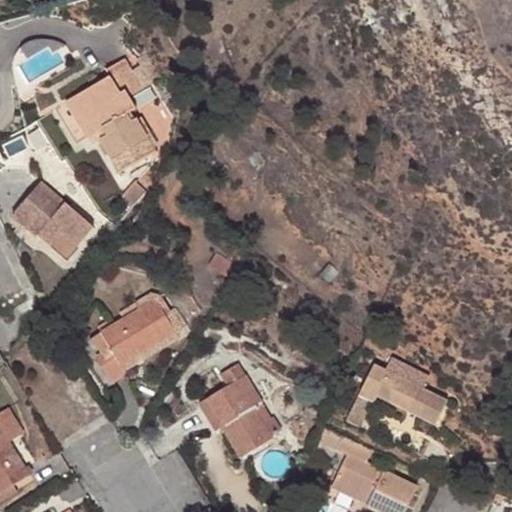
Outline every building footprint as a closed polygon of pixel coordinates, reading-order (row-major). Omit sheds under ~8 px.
[(110,77),(80,96),(91,112),(84,117),(95,135),(101,132),(102,135),(98,137),(119,174),(154,152),(136,120),(130,124),(125,116),(137,109),(129,97),(144,88),(126,59),(106,71),(110,77)] [(88,140),(95,135),(84,117),(91,112),(80,96),(66,105),(88,140)] [(95,230),(42,183),(13,216),(51,250),(64,236),(78,248),(95,230)] [(230,278),(238,264),(217,252),(209,266),(230,278)] [(174,291),(195,323),(201,311),(205,309),(188,282),(174,291)] [(171,311),(162,296),(152,294),(135,304),(139,311),(156,301),(175,333),(187,326),(176,308),(171,311)] [(124,320),(102,334),(110,349),(103,353),(96,358),(111,382),(126,373),(121,366),(175,333),(156,301),(139,311),(135,304),(120,313),(124,320)] [(121,366),(126,373),(180,340),(175,333),(121,366)] [(110,349),(102,334),(93,339),(103,353),(110,349)] [(273,439),(271,436),(253,408),(260,404),(236,364),(220,375),(226,384),(205,399),(222,426),(242,458),(273,439)] [(370,365),(356,396),(369,402),(372,396),(402,411),(405,405),(433,418),(442,400),(370,365)] [(357,426),(369,402),(356,396),(344,420),(357,426)] [(213,432),(222,426),(205,399),(196,404),(213,432)] [(260,404),(253,408),(271,436),(278,432),(260,404)] [(430,424),(433,418),(405,405),(402,411),(430,424)] [(0,494),(13,486),(29,476),(10,443),(24,434),(10,409),(0,415),(0,494)] [(347,458),(366,466),(373,452),(321,428),(314,442),(347,458)] [(405,511),(415,490),(366,466),(347,458),(331,490),(368,507),(367,509),(372,511),(405,511)] [(0,504),(17,494),(13,486),(0,494),(0,504)]
